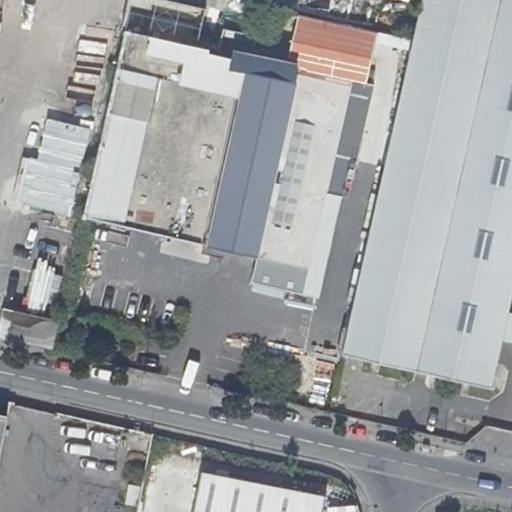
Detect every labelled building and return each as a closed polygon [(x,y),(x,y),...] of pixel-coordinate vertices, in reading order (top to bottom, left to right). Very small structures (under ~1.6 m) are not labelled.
[(511,0),(426,0),(424,11),(422,11),(422,14),(423,14),(418,37),(417,36),(416,38),(418,39),(413,60),(412,60),(411,62),(412,62),(407,85),(405,85),(405,87),(407,87),(402,109),(400,109),(399,111),(401,112),(396,134),(394,134),(394,136),(395,137),(390,158),(389,158),(388,160),(390,160),(385,182),(383,182),(382,184),(384,185),(379,207),(378,207),(377,209),(379,209),(374,231),(372,231),(372,233),(373,233),(368,256),(367,255),(366,257),(368,258),(362,280),(361,280),(361,281),(363,282),(357,304),(355,303),(356,305),(357,306),(351,328),(350,328),(349,330),(351,330),(346,352),(345,352),(344,354),(494,387),(494,386),(493,386),(498,364),(499,364),(499,362),(503,338),(511,340),(511,312),(509,312),(511,301),(511,0)] [(193,58),(202,21),(131,5),(123,42),(126,43),(193,58)] [(373,97),(384,47),(305,30),(294,79),(373,97)] [(372,99),(193,58),(126,43),(87,217),(310,268),(327,193),(343,196),(351,158),(358,160),(372,99)] [(9,311),(2,338),(56,350),(63,323),(9,311)] [(0,457),(8,415),(0,413),(0,457)] [(192,511),(198,511),(208,466),(203,465),(192,511)] [(198,511),(237,511),(244,475),(208,466),(198,511)] [(319,487),(322,473),(290,466),(287,480),(319,487)] [(237,511),(294,511),(299,488),(244,475),(237,511)] [(294,511),(321,511),(326,494),(299,488),(294,511)]
